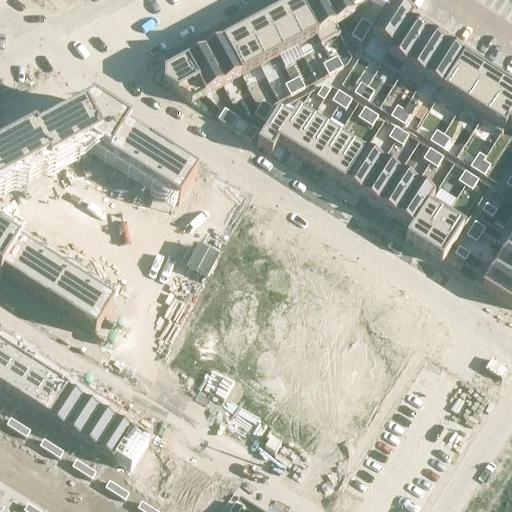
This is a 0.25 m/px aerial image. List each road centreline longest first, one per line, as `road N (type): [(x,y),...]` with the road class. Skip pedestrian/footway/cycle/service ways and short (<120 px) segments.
road 1 (unknown): [(451,298),(501,200),(497,187),(319,81),(185,127)]
road 2 (residential): [(493,325),(106,76)]
road 3 (residential): [(0,321),(299,511)]
road 4 (residential): [(493,325),(375,511)]
road 5 (residential): [(106,76),(248,0)]
road 6 (residential): [(511,402),(442,511)]
road 7 (residential): [(0,133),(106,76)]
